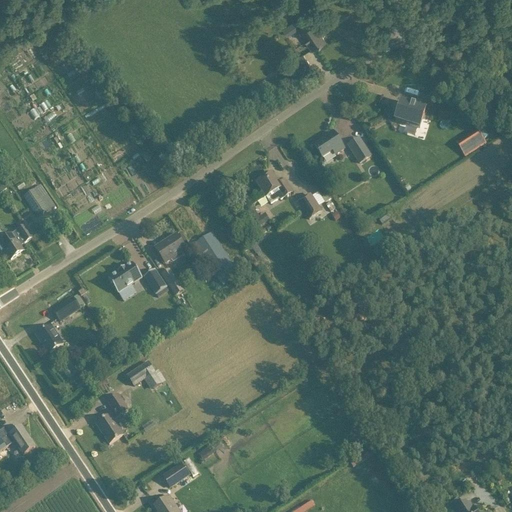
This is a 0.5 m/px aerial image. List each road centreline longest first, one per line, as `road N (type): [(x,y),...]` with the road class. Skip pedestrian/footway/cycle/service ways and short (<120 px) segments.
road 1 (unclassified): [(0,303),(410,33)]
road 2 (unclassified): [(111,511),(0,343)]
